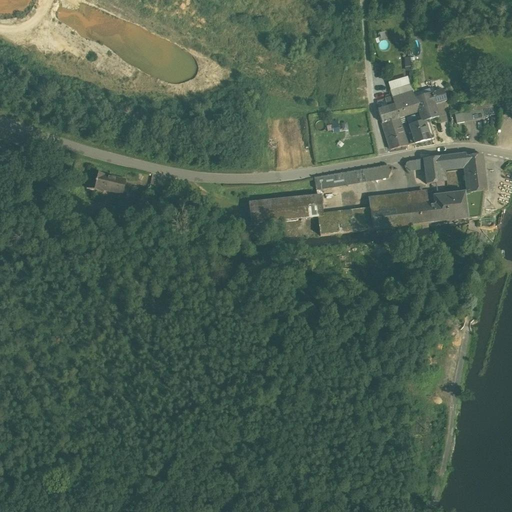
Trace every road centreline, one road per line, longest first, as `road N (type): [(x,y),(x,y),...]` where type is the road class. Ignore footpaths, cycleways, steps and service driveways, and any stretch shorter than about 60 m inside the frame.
road 1 (tertiary): [(511,155),(470,147),(290,176),(209,179),(88,153),(0,122)]
road 2 (track): [(498,152),(428,511)]
